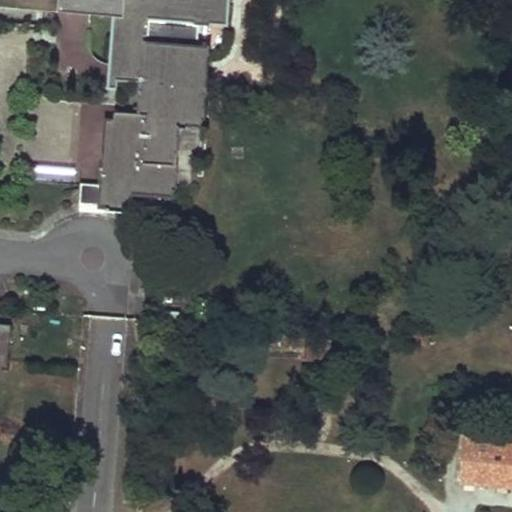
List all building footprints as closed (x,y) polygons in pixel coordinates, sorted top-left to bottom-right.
[(57,0),(57,14),(111,18),(120,19),(117,50),(109,49),(107,79),(137,81),(139,81),(141,51),(191,54),(190,26),(211,28),(210,25),(226,25),(227,0),(57,0)] [(117,50),(120,19),(111,18),(109,49),(117,50)] [(191,54),(141,51),(139,81),(207,86),(210,55),(191,54)] [(206,96),(207,86),(139,81),(137,81),(135,92),(139,92),(137,107),(144,108),(143,116),(111,113),(107,162),(117,162),(117,168),(97,168),(96,186),(87,185),(86,202),(103,203),(102,213),(120,214),(121,211),(128,211),(130,195),(170,198),(169,190),(173,190),(173,166),(176,128),(184,129),(184,125),(199,126),(200,120),(204,120),(206,103),(202,103),(202,95),(206,96)] [(78,211),(102,213),(103,203),(86,202),(87,185),(80,185),(78,211)] [(188,306),(189,289),(164,287),(162,303),(188,306)] [(187,326),(188,313),(162,311),(161,324),(187,326)] [(10,327),(0,326),(0,362),(7,363),(10,327)] [(511,442),(464,437),(458,482),(511,487),(511,442)]
